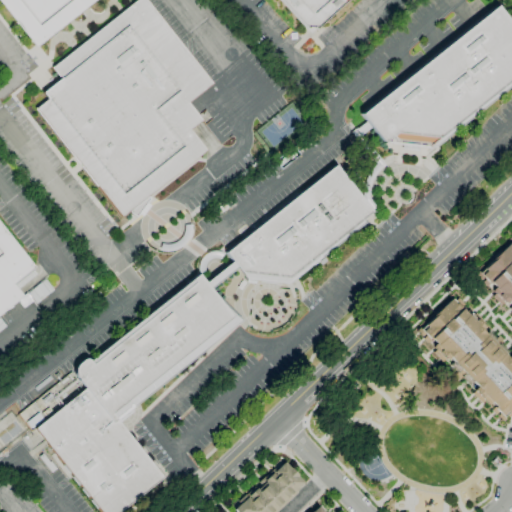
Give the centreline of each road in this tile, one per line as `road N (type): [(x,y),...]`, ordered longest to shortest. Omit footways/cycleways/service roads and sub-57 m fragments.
road 1 (tertiary): [(180,511),(511,193)]
road 2 (residential): [(363,511),(279,419)]
